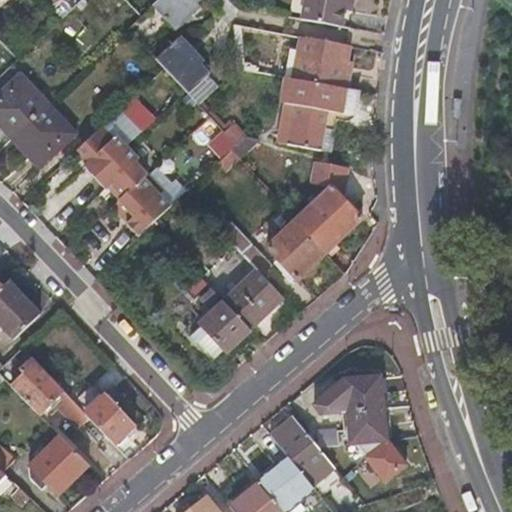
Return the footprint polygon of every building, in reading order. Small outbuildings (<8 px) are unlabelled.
[(156,0),(154,3),(176,28),(202,4),(198,0),(156,0)] [(301,12),(340,21),(340,17),(344,0),(289,0),(289,4),(302,7),(301,12)] [(344,0),(340,17),(347,18),(350,0),(344,0)] [(163,66),(186,91),(207,72),(199,63),(201,61),(178,35),(155,56),(163,66)] [(292,79),(339,88),(347,46),(299,36),(297,47),(280,45),(275,75),(285,78),(292,79)] [(240,62),(239,69),(253,71),(255,64),(240,62)] [(0,90),(0,128),(9,139),(47,104),(19,73),(0,90)] [(339,88),(285,78),(274,142),(327,152),(333,119),(335,120),(336,120),(339,120),(341,120),(343,120),(345,119),(347,118),(349,117),(350,116),(352,115),(354,114),(358,92),(339,88)] [(47,104),(9,139),(37,168),(74,133),(47,104)] [(206,106),(202,109),(222,130),(232,121),(227,116),(221,122),(206,106)] [(202,147),(219,132),(208,120),(191,135),(202,147)] [(236,144),(245,134),(232,121),(222,130),(235,143),(236,144)] [(125,222),(137,235),(150,223),(170,205),(157,192),(161,189),(134,161),(137,158),(115,134),(112,138),(100,125),(74,149),(86,162),(82,166),(104,189),(108,185),(119,197),(116,200),(132,216),(125,222)] [(230,149),(237,157),(257,139),(245,134),(236,144),(235,143),(230,149)] [(228,168),(238,159),(237,157),(230,149),(226,152),(219,159),(228,168)] [(328,188),(340,190),(344,169),(312,163),(308,184),(328,188)] [(292,222),(322,254),(332,245),(359,220),(328,188),(291,222),(292,222)] [(340,190),(328,188),(339,198),(340,190)] [(295,280),(322,254),(292,222),(265,248),(295,280)] [(254,269),(261,276),(269,267),(258,254),(256,256),(239,237),(232,245),(254,269)] [(332,245),(322,254),(326,258),(336,249),(332,245)] [(246,329),(280,296),(261,276),(254,269),(221,300),(246,329)] [(191,295),(204,283),(194,271),(181,283),(191,295)] [(0,328),(2,327),(15,340),(40,317),(7,280),(0,286),(0,328)] [(211,365),(248,330),(246,329),(221,300),(208,287),(196,299),(208,312),(183,335),(211,365)] [(75,428),(86,416),(81,411),(30,358),(6,381),(37,413),(54,398),(58,402),(54,406),(75,428)] [(382,374),(344,377),(350,441),(387,438),(382,374)] [(86,416),(110,442),(114,438),(116,441),(125,433),(122,430),(141,414),(112,382),(81,411),(86,416)] [(294,414),(270,435),(287,455),(298,469),(322,449),(294,414)] [(85,462),(57,433),(26,464),(55,493),(85,462)] [(0,467),(11,457),(0,446),(0,467)] [(298,469),(287,455),(258,479),(260,481),(284,511),(313,486),(298,469)] [(385,477),(352,487),(364,503),(390,495),(385,477)] [(13,481),(7,487),(14,493),(11,495),(23,506),(30,498),(13,481)] [(285,511),(284,511),(260,481),(245,494),(243,491),(230,503),(237,511),(285,511)] [(217,511),(205,497),(191,509),(187,503),(182,507),(186,511),(217,511)]
